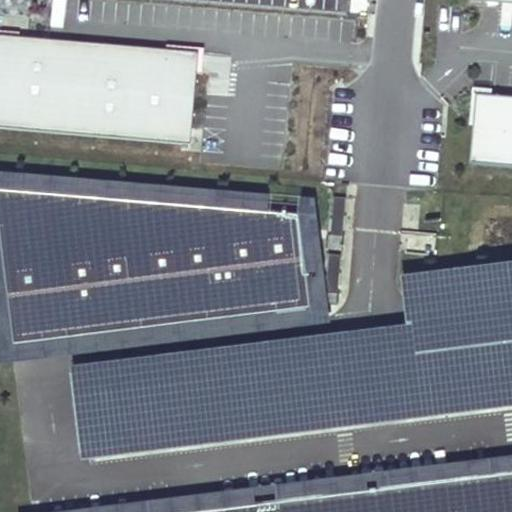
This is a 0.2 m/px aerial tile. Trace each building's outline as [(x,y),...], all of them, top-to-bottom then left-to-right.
[(197,54),(0,36),(0,131),(192,149),(197,54)] [(511,99),(474,96),(468,165),(511,168),(511,99)] [(0,365),(328,324),(313,201),(0,174),(0,365)] [(342,228),(345,199),(332,198),(329,239),(341,240),(342,228)] [(336,297),(339,256),(327,255),(324,296),(336,297)] [(511,264),(412,278),(399,279),(405,328),(69,369),(80,462),(511,409),(511,264)] [(511,511),(511,457),(73,511),(511,511)]
